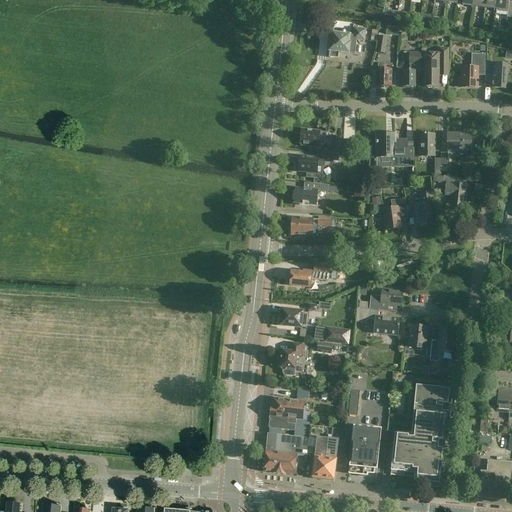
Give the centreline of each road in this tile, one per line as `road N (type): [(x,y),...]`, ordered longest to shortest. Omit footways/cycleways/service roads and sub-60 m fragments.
road 1 (secondary): [(230,494),(259,250)]
road 2 (residential): [(511,110),(274,105)]
road 3 (tertiary): [(230,494),(0,474)]
road 4 (residential): [(259,250),(396,248),(485,234)]
road 5 (secondary): [(230,494),(454,511)]
road 6 (secondary): [(259,250),(274,105)]
road 7 (residential): [(485,234),(475,306),(462,315),(411,310)]
